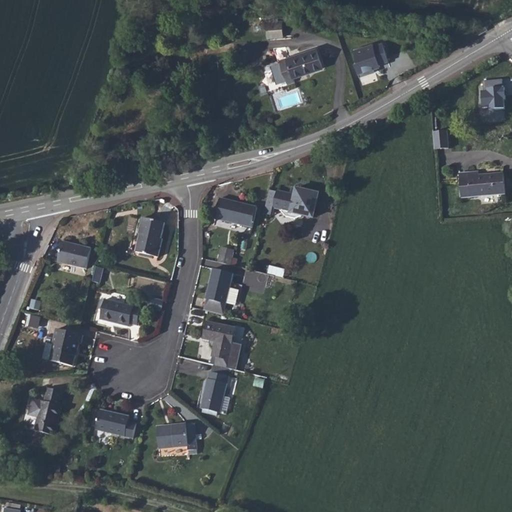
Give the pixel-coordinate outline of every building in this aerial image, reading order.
[(282,21),(266,21),(267,38),(283,37),(282,21)] [(360,76),(377,72),(376,66),(391,62),(385,40),(353,49),(360,76)] [(278,63),(268,66),(274,85),(284,82),(285,85),(294,83),(292,75),(321,67),(316,49),(277,60),(278,63)] [(447,129),(433,130),(435,148),(449,147),(447,129)] [(473,174),(472,171),(462,172),(463,198),(508,194),(507,172),(481,173),(473,174)] [(320,194),(297,189),(295,195),(277,191),(277,192),(270,191),(266,207),(275,209),(282,210),(282,212),(286,217),(296,219),(302,217),(302,215),(314,218),(320,194)] [(258,208),(220,199),(216,219),(253,228),(258,208)] [(273,216),(275,209),(266,207),(264,214),(273,216)] [(162,239),(166,224),(144,218),(140,235),(141,235),(137,253),(159,258),(163,240),(162,239)] [(88,270),(93,249),(64,242),(59,263),(88,270)] [(235,251),(222,248),(220,255),(233,258),(235,251)] [(232,266),(233,258),(220,255),(218,262),(232,266)] [(101,284),(105,269),(97,268),(94,282),(101,284)] [(285,270),(275,268),(273,276),(283,278),(285,270)] [(234,274),(213,269),(206,300),(207,300),(227,304),(227,303),(236,305),(240,291),(231,289),(234,274)] [(106,300),(101,320),(130,327),(131,324),(138,326),(142,309),(106,300)] [(224,316),(227,304),(207,300),(205,311),(224,316)] [(40,311),(42,303),(33,301),(31,309),(40,311)] [(42,318),(33,315),(30,327),(39,329),(42,318)] [(236,329),(207,322),(203,339),(216,342),(212,357),(216,358),(214,365),(215,366),(227,369),(229,361),(232,351),(236,329)] [(84,336),(58,330),(54,345),(55,346),(51,361),(74,367),(77,356),(76,356),(79,344),(82,345),(84,336)] [(44,360),(51,361),(55,346),(54,345),(48,344),(44,360)] [(215,366),(214,373),(227,376),(229,369),(227,369),(215,366)] [(214,373),(210,372),(201,409),(204,409),(211,411),(210,414),(217,416),(218,413),(221,413),(225,397),(230,377),(227,376),(214,373)] [(263,388),(265,381),(257,379),(255,386),(263,388)] [(49,389),(45,402),(33,399),(28,415),(39,418),(35,431),(55,438),(62,406),(60,406),(63,392),(49,389)] [(231,399),(225,397),(221,413),(227,415),(231,399)] [(101,410),(96,430),(134,439),(137,424),(129,422),(130,417),(101,410)] [(173,429),(158,430),(159,449),(189,447),(189,451),(197,450),(195,429),(187,429),(187,425),(173,426),(173,429)]
